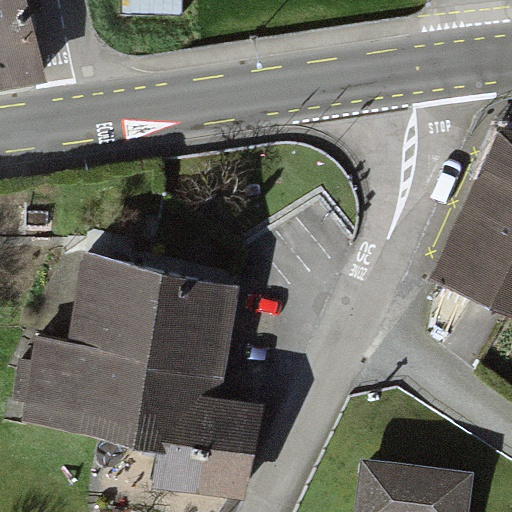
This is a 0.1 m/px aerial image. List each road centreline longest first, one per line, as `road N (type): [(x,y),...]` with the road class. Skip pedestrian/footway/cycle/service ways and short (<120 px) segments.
road 1 (residential): [(467,65),(257,511)]
road 2 (primary): [(98,114),(467,65)]
